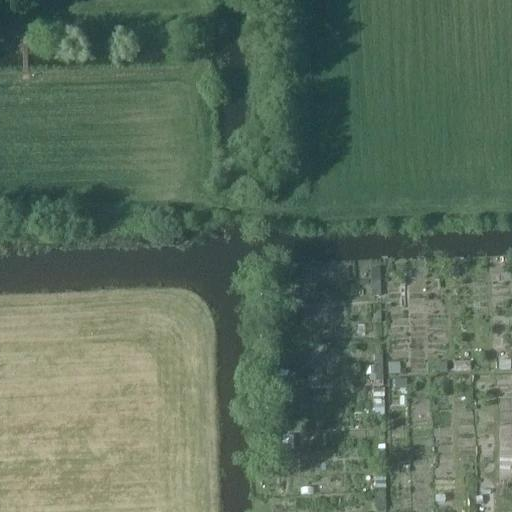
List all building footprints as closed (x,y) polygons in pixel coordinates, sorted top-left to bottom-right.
[(370,269),(371,283),(380,282),(380,269),(370,269)] [(454,373),(470,372),(470,362),(453,363),(454,373)] [(389,364),(389,375),(399,375),(399,364),(389,364)] [(383,381),(382,367),(369,368),(370,382),(383,381)] [(394,380),(395,390),(407,390),(406,380),(394,380)] [(374,419),(384,419),(384,409),(374,409),(374,419)] [(375,493),(385,493),(385,478),(375,478),(375,493)] [(385,493),(375,493),(375,510),(386,510),(385,493)]
